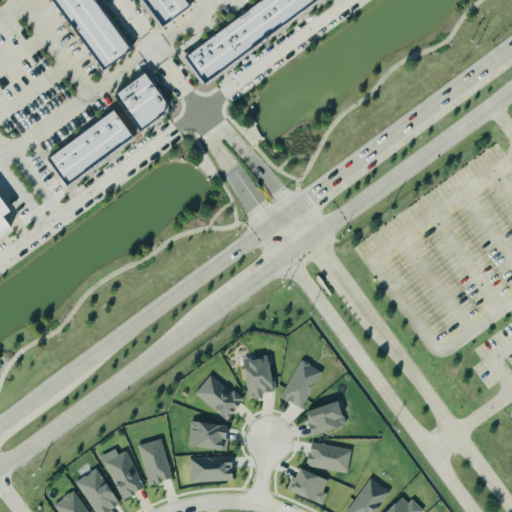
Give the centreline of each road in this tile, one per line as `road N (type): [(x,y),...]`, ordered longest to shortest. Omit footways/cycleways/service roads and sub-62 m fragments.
road 1 (tertiary): [(270,226),(474,511)]
road 2 (secondary): [(270,226),(0,434)]
road 3 (secondary): [(499,57),(270,226)]
road 4 (secondary): [(0,471),(200,322)]
road 5 (tertiary): [(511,509),(368,310)]
road 6 (secondary): [(315,237),(511,90)]
road 7 (secondary): [(200,322),(315,237)]
road 8 (residential): [(295,208),(220,122),(200,110)]
road 9 (residential): [(119,0),(200,110)]
road 10 (residential): [(200,110),(270,226)]
road 11 (tertiary): [(368,310),(295,208)]
